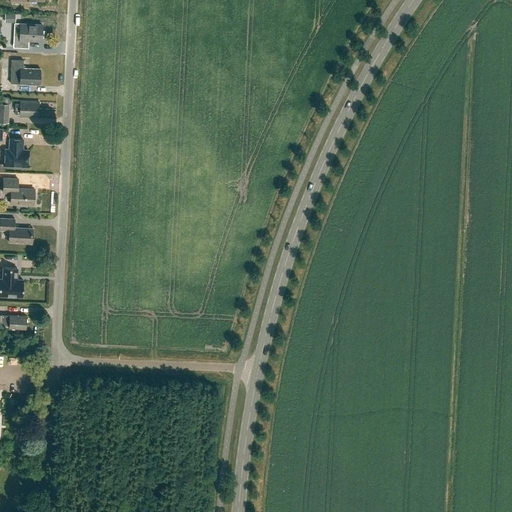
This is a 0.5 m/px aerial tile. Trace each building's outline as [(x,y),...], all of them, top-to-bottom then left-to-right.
[(41,25),(20,24),(14,24),(14,35),(13,47),(28,48),(28,40),(41,41),(41,38),(42,38),(43,30),(41,30),(41,25)] [(39,85),(40,69),(23,68),(23,60),(11,60),(10,84),(20,84),(39,85)] [(38,117),(39,102),(21,101),(20,104),(15,103),(15,114),(20,114),(20,117),(38,117)] [(0,122),(9,123),(10,104),(0,103),(0,122)] [(22,150),(23,139),(10,139),(9,149),(5,149),(4,165),(28,167),(29,150),(22,150)] [(34,205),(34,189),(18,188),(18,179),(3,178),(3,192),(11,193),(10,204),(34,205)] [(32,243),(33,228),(14,227),(15,219),(0,218),(0,220),(0,229),(9,230),(8,242),(32,243)] [(0,279),(0,295),(21,296),(22,280),(15,280),(16,268),(2,267),(2,279),(0,279)] [(26,328),(26,316),(0,314),(0,324),(8,325),(8,327),(26,328)]
